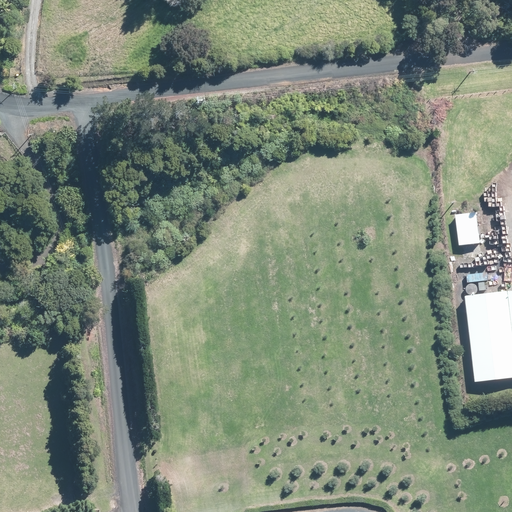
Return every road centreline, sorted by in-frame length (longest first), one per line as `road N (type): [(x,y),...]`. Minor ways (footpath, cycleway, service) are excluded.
road 1 (unclassified): [(511,56),(83,104)]
road 2 (unclassified): [(83,104),(129,511)]
